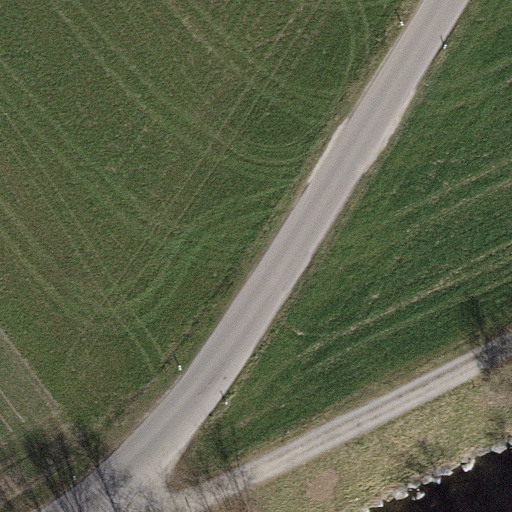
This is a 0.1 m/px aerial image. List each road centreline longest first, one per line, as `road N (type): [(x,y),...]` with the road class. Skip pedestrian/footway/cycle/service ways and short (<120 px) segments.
road 1 (residential): [(449,0),(215,374),(92,511)]
road 2 (track): [(190,511),(511,350)]
